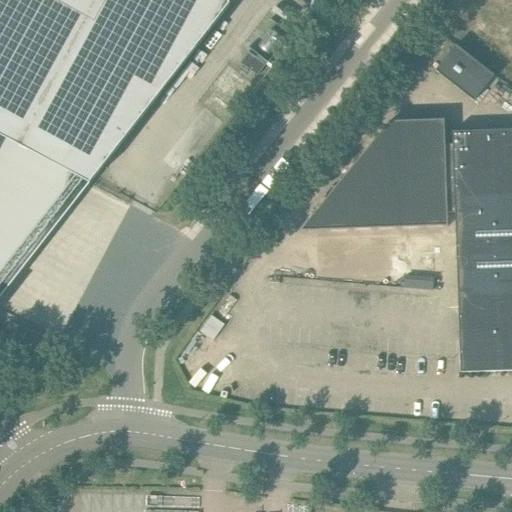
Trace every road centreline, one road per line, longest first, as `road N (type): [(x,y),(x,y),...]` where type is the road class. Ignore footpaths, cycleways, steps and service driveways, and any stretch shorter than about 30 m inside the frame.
road 1 (unclassified): [(124,431),(127,335),(392,0)]
road 2 (unclassified): [(511,478),(124,431)]
